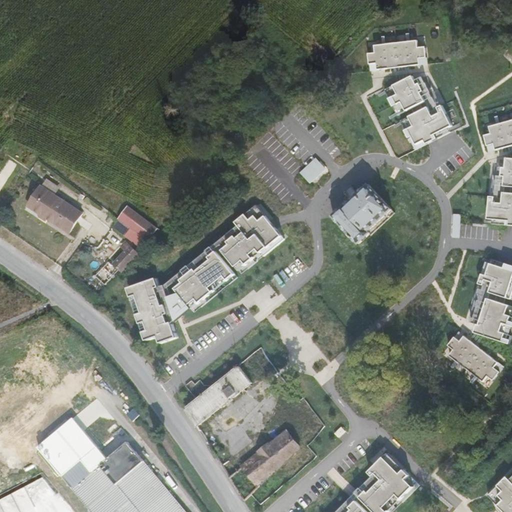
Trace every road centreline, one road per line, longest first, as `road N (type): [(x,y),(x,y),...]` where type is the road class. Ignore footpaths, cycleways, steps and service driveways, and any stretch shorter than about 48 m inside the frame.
road 1 (residential): [(366,433),(318,375),(435,278),(447,242),(443,199),(423,174),(394,160),(367,160),(339,174),(313,216)]
road 2 (residential): [(313,216),(317,267),(158,401)]
road 3 (tertiary): [(158,401),(119,347),(0,250)]
road 4 (tertiary): [(236,511),(158,401)]
road 5 (residential): [(467,511),(380,434),(366,433)]
